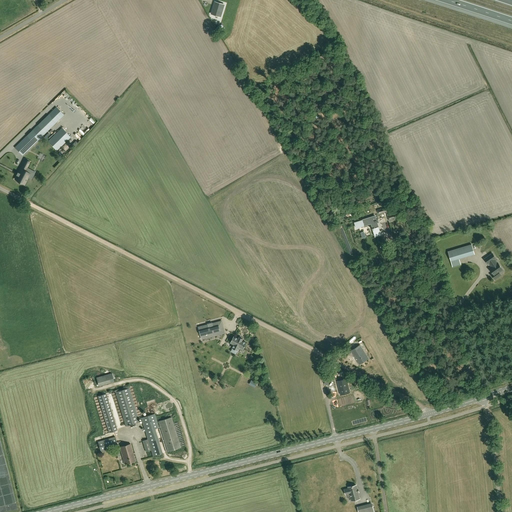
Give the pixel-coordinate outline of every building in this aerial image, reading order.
[(215,2),(211,14),(212,14),(220,17),(221,17),(225,5),(223,4),(216,2),(215,2)] [(56,107),(19,144),(15,147),(21,153),(25,150),(26,152),(64,115),(56,107)] [(79,123),(73,129),(77,133),(82,127),(79,123)] [(57,151),(63,145),(71,137),(62,128),(48,141),(57,151)] [(29,162),(25,160),(18,172),(16,175),(17,175),(15,179),(17,180),(24,184),(30,174),(25,171),(29,162)] [(399,212),(395,214),(393,208),(388,210),(387,207),(379,210),(378,211),(379,214),(380,214),(385,213),(385,212),(387,211),(390,221),(394,220),(394,219),(401,216),(399,212)] [(375,216),(355,222),(356,228),(364,226),(371,223),(373,228),(372,228),(373,230),(375,237),(381,235),(377,223),(379,223),(378,219),(376,220),(375,216)] [(472,244),(448,251),(452,267),(461,265),(460,259),(475,255),(472,244)] [(488,264),(489,263),(492,267),(489,268),(493,273),(491,275),(495,279),(501,275),(499,272),(503,270),(495,259),(496,258),(492,253),(484,259),(488,264)] [(198,327),(201,336),(214,332),(215,336),(225,333),(224,329),(220,330),(219,325),(218,326),(217,322),(212,323),(208,324),(208,325),(198,327)] [(234,345),(232,348),(231,351),(236,354),(240,347),(243,349),(247,343),(242,341),(243,339),(239,337),(238,339),(234,336),(230,343),(234,345)] [(351,351),(359,364),(369,359),(360,345),(351,351)] [(332,369),(328,376),(327,378),(325,381),(329,383),(330,380),(331,380),(332,378),(336,370),(332,369)] [(347,379),(337,381),(341,395),(350,393),(347,379)] [(139,422),(129,386),(115,390),(126,426),(139,422)] [(106,394),(98,396),(109,433),(117,430),(106,394)] [(141,418),(146,431),(159,427),(155,414),(141,418)] [(171,417),(158,421),(168,452),(181,448),(171,417)] [(102,422),(93,425),(97,437),(106,434),(102,422)] [(115,437),(98,442),(100,452),(118,447),(115,437)] [(130,444),(120,447),(122,457),(123,456),(124,459),(123,459),(125,464),(135,461),(134,455),(133,455),(132,454),(133,453),(130,444)] [(350,493),(351,497),(352,501),(360,499),(358,492),(357,492),(357,490),(356,485),(348,487),(349,489),(345,490),(346,494),(350,493)]
